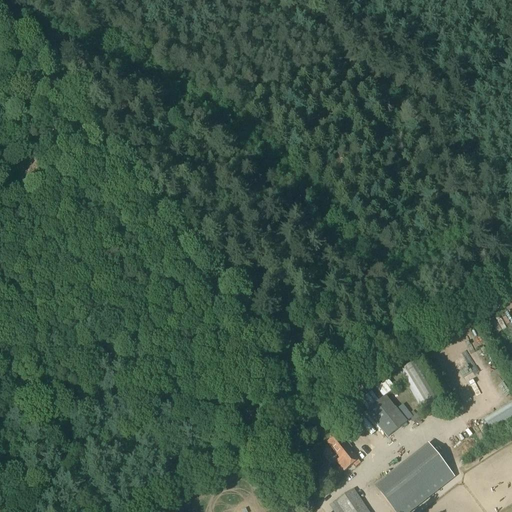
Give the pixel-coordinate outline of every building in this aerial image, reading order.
[(483,332),(479,334),(486,347),(490,345),(483,332)] [(473,337),(479,348),(484,345),(478,334),(473,337)] [(468,343),(463,346),(468,354),(473,351),(468,343)] [(438,359),(442,370),(451,367),(447,356),(438,359)] [(417,362),(398,373),(424,415),(442,404),(417,362)] [(456,380),(464,376),(460,370),(453,375),(456,380)] [(386,397),(367,412),(387,438),(406,424),(386,397)] [(511,405),(484,423),(492,437),(511,424),(511,405)] [(419,414),(410,420),(415,426),(423,420),(419,414)] [(338,437),(328,445),(340,461),(336,464),(343,472),(352,465),(354,468),(359,464),(357,461),(338,437)] [(430,449),(378,494),(393,511),(406,511),(451,474),(430,449)] [(295,492),(306,507),(312,502),(301,487),(295,492)] [(366,511),(352,490),(328,507),(332,511),(366,511)]
